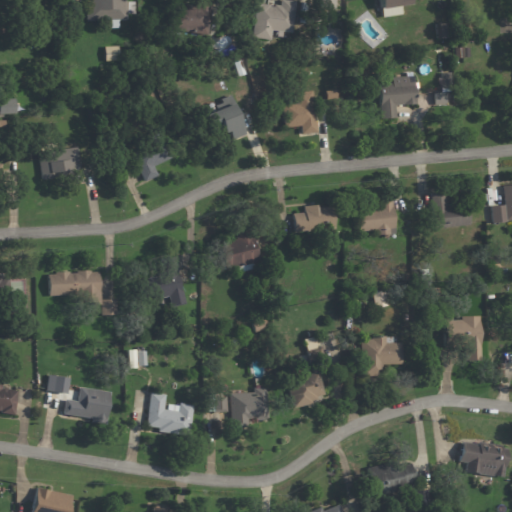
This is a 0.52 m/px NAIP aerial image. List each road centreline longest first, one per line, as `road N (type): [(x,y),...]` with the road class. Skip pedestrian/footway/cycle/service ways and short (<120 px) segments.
road 1 (residential): [(0,442),(233,477),(282,467),(355,420),(407,401),(511,402)]
road 2 (residential): [(511,144),(235,174),(130,219),(0,230)]
